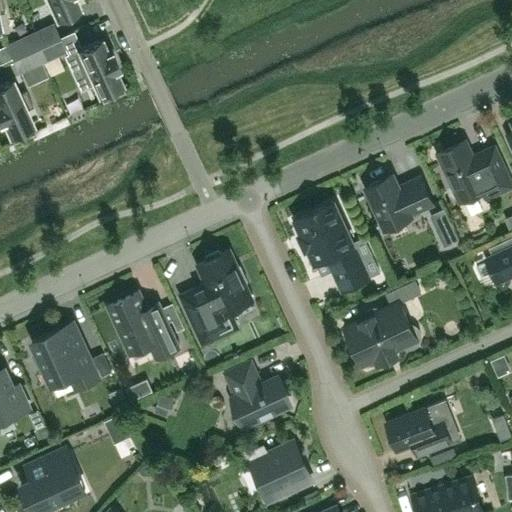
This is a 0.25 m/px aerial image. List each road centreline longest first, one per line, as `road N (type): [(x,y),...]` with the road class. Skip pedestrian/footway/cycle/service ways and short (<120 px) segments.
road 1 (residential): [(247,195),(511,74)]
road 2 (residential): [(0,310),(214,212)]
road 3 (residential): [(341,409),(247,195)]
road 4 (residential): [(214,212),(116,0)]
road 5 (residential): [(341,409),(511,332)]
